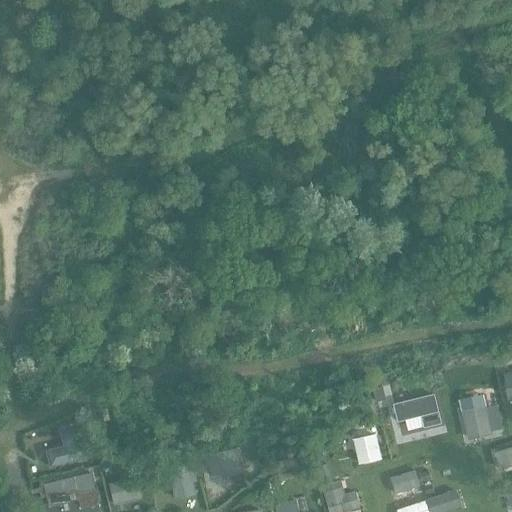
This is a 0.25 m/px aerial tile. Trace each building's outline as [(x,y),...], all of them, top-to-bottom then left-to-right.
[(382,387),(373,389),(376,401),(385,399),(382,387)] [(492,435),(486,407),(461,412),(468,440),(492,435)] [(437,447),(455,441),(446,414),(429,419),(437,447)] [(63,446),(46,450),(50,468),(93,458),(88,440),(81,442),(77,424),(59,428),(63,446)] [(360,463),(380,458),(374,435),(355,440),(360,463)] [(511,442),(494,449),(500,469),(511,465),(511,442)] [(212,476),(244,470),(240,449),(208,455),(212,476)] [(191,480),(195,479),(191,464),(168,470),(176,498),(195,493),(191,480)] [(395,491),(422,487),(418,469),(392,474),(395,491)] [(126,480),(110,484),(115,504),(138,498),(131,471),(124,472),(126,480)] [(94,477),(72,481),(78,511),(86,511),(100,509),(94,477)] [(297,483),(272,488),(276,505),(300,499),(297,483)] [(427,500),(431,511),(444,511),(460,507),(455,491),(427,500)] [(330,511),(341,511),(359,507),(355,492),(327,500),(330,511)] [(270,494),(260,495),(261,504),(271,503),(270,494)] [(68,511),(66,502),(33,510),(33,511),(68,511)]
